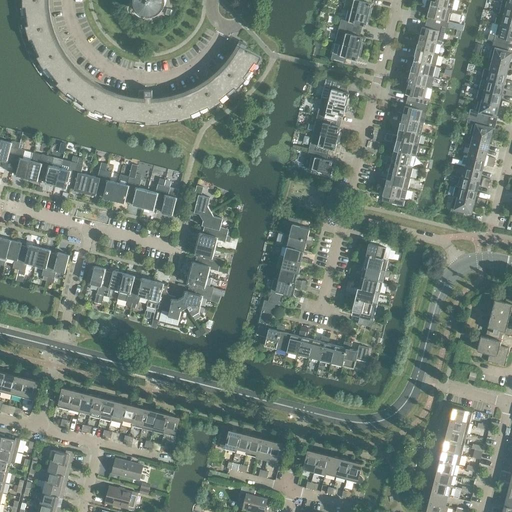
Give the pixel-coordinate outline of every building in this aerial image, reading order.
[(93,84),(88,81),(84,78),(80,75),(77,71),(74,68),(70,64),(66,59),(63,54),(59,48),(56,43),(54,37),(51,31),(49,24),(48,18),(47,12),(46,5),(46,0),(24,0),(24,1),(24,4),(25,6),(27,6),(28,10),(28,14),(29,18),(30,21),(30,25),(27,26),(28,28),(29,33),(31,38),(34,37),(42,55),(39,57),(43,64),(46,68),(48,66),(50,69),(53,72),(55,75),(58,78),(60,81),(58,83),(62,87),(66,91),(68,92),(70,90),(72,93),(76,95),(79,97),(82,99),(85,102),(84,104),(88,106),(95,110),(96,108),(100,109),(103,111),(107,112),(111,113),(115,115),(113,119),(126,122),(146,124),(162,124),(179,121),(193,117),(192,113),(208,106),(210,109),(222,101),(220,98),(234,87),(237,89),(247,79),(244,76),(255,62),(257,63),(261,56),(240,46),(237,52),(233,58),(228,64),(223,70),(218,75),(213,79),(207,83),(201,87),(195,90),(189,93),(182,96),(175,98),(172,98),(168,99),(164,100),(160,100),(157,101),(153,101),(152,90),(139,90),(139,100),(135,100),(129,99),(123,97),(116,96),(110,93),(104,91),(99,88),(93,84)] [(133,0),(134,1),(135,4),(135,6),(137,9),(155,14),(158,13),(160,11),(162,10),(163,8),(165,6),(166,3),(166,1),(166,0),(133,0)] [(367,2),(367,0),(345,0),(344,8),(348,9),(371,15),(372,8),(370,8),(372,3),(367,2)] [(454,0),(431,0),(432,1),(428,0),(426,0),(426,3),(452,10),(454,0)] [(448,27),(452,10),(426,3),(425,7),(430,9),(426,22),(448,27)] [(511,16),(511,5),(502,3),(499,14),(511,16)] [(369,22),(371,15),(348,9),(346,20),(341,19),(340,25),(359,30),(361,25),(366,26),(367,21),(369,22)] [(511,16),(499,14),(498,13),(495,23),(498,24),(499,24),(499,25),(511,27),(511,16)] [(446,33),(448,27),(426,22),(425,27),(423,27),(421,34),(416,33),(415,37),(437,42),(439,31),(446,33)] [(511,39),(511,27),(499,25),(499,24),(498,24),(495,35),(489,34),(488,40),(493,41),(507,45),(508,39),(511,39)] [(363,37),(358,36),(359,30),(340,25),(335,42),(340,43),(362,49),(364,42),(362,42),(363,37)] [(434,53),(437,42),(415,37),(414,41),(419,42),(417,49),(434,53)] [(505,51),(507,45),(493,41),(489,59),(492,60),(493,59),(509,63),(511,52),(505,51)] [(360,56),(362,49),(340,43),(337,54),(333,53),(331,59),(346,63),(347,57),(358,60),(359,55),(360,56)] [(476,43),(474,54),(479,55),(482,45),(476,43)] [(439,55),(434,53),(417,49),(415,57),(411,55),(410,59),(431,64),(436,66),(439,55)] [(428,76),(431,64),(410,59),(409,63),(413,64),(412,71),(428,76)] [(506,74),(509,63),(493,59),(492,60),(490,70),(506,74)] [(506,74),(490,70),(484,68),(482,79),(504,84),(506,74)] [(428,76),(412,71),(410,79),(405,77),(404,81),(426,87),(428,76)] [(349,93),(344,91),(346,83),(326,78),(322,98),(326,99),(348,104),(350,98),(348,97),(349,93)] [(501,95),(504,84),(482,79),(479,89),(501,95)] [(423,98),(426,87),(404,81),(403,85),(408,86),(406,94),(408,95),(407,100),(428,106),(430,99),(423,98)] [(498,105),(501,95),(479,89),(476,99),(479,100),(482,101),(498,105)] [(347,111),(348,104),(326,99),(323,110),(319,109),(317,115),(337,120),(338,114),(344,115),(345,111),(347,111)] [(428,106),(407,100),(404,113),(399,112),(398,116),(424,123),(428,106)] [(496,116),(498,105),(482,101),(479,100),(476,111),(470,109),(468,116),(488,120),(489,114),(496,116)] [(340,131),(341,127),(336,125),(337,120),(317,115),(313,132),(340,139),(342,132),(340,131)] [(424,123),(398,116),(397,120),(402,121),(400,128),(421,134),(424,123)] [(486,126),(488,120),(468,116),(467,122),(473,124),(470,135),(473,136),(473,135),(490,139),(493,128),(486,126)] [(421,134),(400,128),(398,135),(393,134),(392,138),(419,145),(421,134)] [(338,145),(340,139),(313,132),(309,149),(329,154),(330,148),(335,150),(336,145),(338,145)] [(487,149),(490,139),(473,135),(473,136),(471,145),(487,149)] [(419,145),(392,138),(391,142),(396,143),(394,150),(411,155),(416,156),(419,145)] [(15,164),(19,148),(20,143),(12,141),(12,142),(1,140),(0,143),(0,160),(2,159),(5,159),(4,162),(11,163),(12,166),(15,164)] [(485,160),(487,149),(471,145),(468,156),(485,160)] [(26,178),(33,152),(19,148),(15,164),(12,166),(13,168),(12,172),(16,173),(15,175),(26,178)] [(327,160),(329,154),(309,149),(307,155),(312,156),(309,168),(309,169),(316,171),(316,169),(324,171),(324,173),(331,175),(333,166),(331,165),(332,161),(327,160)] [(409,166),(411,155),(394,150),(393,158),(388,156),(387,160),(409,166)] [(42,179),(48,156),(33,152),(26,178),(37,181),(38,178),(42,179)] [(56,185),(60,168),(52,166),(54,157),(48,156),(42,179),(45,180),(45,183),(56,185)] [(482,170),(485,160),(468,156),(465,166),(482,170)] [(71,187),(77,163),(72,162),(63,160),(60,168),(56,185),(67,188),(67,186),(71,187)] [(413,167),(409,166),(387,160),(386,164),(391,165),(389,172),(410,178),(413,167)] [(85,193),(90,175),(81,173),(83,165),(77,163),(71,187),(75,188),(74,190),(85,193)] [(479,181),(482,170),(465,166),(463,177),(479,181)] [(100,194),(106,171),(100,169),(98,177),(90,175),(85,193),(96,196),(96,193),(100,194)] [(114,200),(119,182),(110,180),(112,172),(106,171),(100,194),(104,195),(103,197),(114,200)] [(410,178),(389,172),(387,180),(382,179),(381,182),(408,189),(410,178)] [(129,202),(135,178),(121,174),(119,182),(114,200),(125,203),(126,201),(129,202)] [(477,191),(479,181),(463,177),(460,176),(458,187),(460,187),(477,191)] [(143,208),(148,190),(139,188),(141,180),(141,179),(135,178),(129,202),(133,202),(132,205),(143,208)] [(408,189),(381,182),(380,186),(385,187),(383,195),(382,201),(403,206),(408,189)] [(158,209),(164,185),(158,184),(156,192),(148,190),(143,208),(154,210),(155,208),(158,209)] [(170,187),(164,185),(158,209),(162,210),(161,212),(173,215),(177,197),(168,195),(171,187),(170,187)] [(199,213),(201,217),(211,211),(208,206),(210,197),(202,195),(204,187),(197,185),(190,213),(196,215),(197,213),(199,213)] [(474,202),(477,191),(460,187),(458,197),(458,198),(474,202)] [(471,213),(474,202),(458,198),(458,197),(454,196),(450,214),(463,218),(464,211),(471,213)] [(214,216),(211,211),(201,217),(203,220),(202,225),(204,226),(203,229),(227,235),(228,231),(229,229),(221,227),(223,218),(214,216)] [(292,224),(290,235),(312,241),(313,237),(307,236),(309,228),(301,226),(303,220),(289,217),(288,223),(292,224)] [(226,242),(227,235),(203,229),(202,233),(200,232),(197,243),(215,248),(217,239),(226,242)] [(311,245),(312,241),(290,235),(285,234),(282,245),(287,246),(304,250),(306,243),(311,245)] [(6,257),(11,240),(0,237),(0,264),(4,266),(6,257)] [(362,249),(361,253),(388,260),(393,242),(372,237),(370,243),(368,250),(362,249)] [(22,243),(11,240),(6,257),(15,260),(12,268),(19,269),(25,246),(21,245),(22,243)] [(213,256),(215,248),(197,243),(195,254),(197,255),(196,258),(220,264),(221,259),(221,258),(213,256)] [(35,265),(40,247),(29,245),(28,247),(25,246),(19,269),(25,271),(27,263),(35,265)] [(302,258),(304,250),(287,246),(284,257),(307,263),(308,259),(302,258)] [(51,250),(40,247),(35,265),(44,267),(42,275),(44,276),(48,277),(54,253),(50,252),(51,250)] [(57,254),(54,253),(48,277),(54,278),(56,270),(65,272),(69,255),(58,252),(57,254)] [(386,271),(388,260),(361,253),(360,257),(366,258),(364,265),(386,271)] [(307,263),(284,257),(280,256),(277,267),(281,268),(298,273),(300,265),(306,267),(307,263)] [(220,264),(196,258),(195,262),(193,261),(190,272),(208,277),(210,269),(218,271),(220,264)] [(220,264),(218,271),(228,273),(229,267),(224,265),(220,264)] [(383,282),(386,271),(364,265),(362,273),(356,271),(355,275),(378,281),(383,282)] [(97,294),(103,295),(109,272),(105,271),(106,268),(94,266),(90,283),(99,285),(97,294)] [(296,280),(298,273),(281,268),(279,280),(301,285),(302,281),(296,280)] [(119,291),(124,273),(113,270),(112,273),(109,272),(103,295),(109,297),(111,289),(119,291)] [(206,285),(208,277),(190,272),(187,283),(190,284),(189,287),(212,293),(213,290),(214,287),(206,285)] [(124,273),(119,291),(117,299),(128,301),(132,302),(138,279),(134,278),(135,276),(124,273)] [(375,292),(378,281),(355,275),(354,279),(360,280),(359,287),(375,292)] [(148,298),(153,280),(142,278),(142,280),(138,279),(132,302),(137,304),(138,304),(140,296),(148,298)] [(301,285),(279,280),(274,278),(270,296),(283,299),(285,293),(293,295),(295,287),(300,289),(301,285)] [(153,280),(148,298),(146,306),(161,310),(165,294),(168,293),(166,290),(167,286),(163,285),(164,283),(153,280)] [(212,293),(189,287),(188,291),(185,291),(184,296),(181,298),(187,307),(192,316),(199,312),(203,298),(211,300),(212,293)] [(213,290),(212,293),(218,295),(221,296),(224,296),(226,290),(214,287),(213,290)] [(375,292),(359,287),(357,295),(351,293),(350,297),(377,304),(380,293),(375,292)] [(169,295),(168,293),(165,294),(161,310),(158,320),(178,325),(181,310),(187,307),(181,298),(177,299),(175,299),(175,296),(169,295)] [(211,300),(210,301),(219,303),(221,296),(218,295),(212,293),(211,300)] [(97,294),(94,302),(101,304),(102,301),(103,295),(97,294)] [(493,295),(476,362),(511,371),(511,300),(506,299),(493,295)] [(282,305),(283,299),(270,296),(268,301),(264,300),(260,318),(271,321),(276,303),(282,305)] [(377,304),(350,297),(349,301),(355,302),(353,310),(361,312),(359,318),(373,321),(377,304)] [(276,348),(282,325),(278,325),(277,330),(269,329),(271,321),(260,318),(256,334),(267,337),(265,345),(276,348)] [(372,327),(373,321),(359,318),(358,324),(372,327)] [(287,351),(291,334),(284,332),(286,326),(282,325),(276,348),(287,351)] [(298,354),(304,331),(300,330),(299,336),(291,334),(287,351),(298,354)] [(309,357),(314,340),(306,338),(308,332),(304,331),(298,354),(309,357)] [(320,359),(326,337),(322,336),(321,341),(314,340),(309,357),(320,359)] [(332,362),(336,345),(329,343),(330,337),(326,337),(320,359),(332,362)] [(343,365),(348,342),(344,341),(343,347),(336,345),(332,362),(343,365)] [(352,343),(348,342),(343,365),(354,368),(356,359),(366,361),(370,348),(359,345),(358,351),(351,349),(352,343)] [(469,379),(470,379),(475,381),(477,373),(471,372),(469,379)] [(12,395),(17,376),(6,373),(1,392),(12,395)] [(22,397),(27,378),(17,376),(12,395),(22,397)] [(38,381),(27,378),(22,397),(33,400),(38,381)] [(69,409),(74,390),(63,387),(58,407),(69,409)] [(80,412),(85,393),(74,390),(69,409),(80,412)] [(90,415),(95,396),(85,393),(80,412),(90,415)] [(100,418),(102,414),(106,398),(95,396),(90,415),(90,416),(100,418)] [(112,417),(116,401),(106,398),(102,414),(112,417)] [(123,419),(127,404),(116,401),(112,417),(111,420),(122,423),(123,419)] [(133,422),(137,406),(127,404),(123,419),(133,422)] [(143,428),(148,409),(137,406),(133,422),(132,425),(143,428)] [(473,412),(472,412),(453,407),(451,419),(470,424),(473,412)] [(153,431),(158,412),(148,409),(143,428),(153,431)] [(164,430),(168,414),(158,412),(153,431),(163,433),(164,430)] [(179,417),(168,414),(164,430),(163,433),(175,436),(178,437),(179,436),(180,436),(180,435),(181,435),(181,434),(181,433),(181,432),(180,431),(180,430),(177,428),(179,417)] [(467,434),(470,424),(451,419),(448,429),(467,434)] [(465,444),(467,434),(448,429),(445,439),(465,444)] [(237,448),(241,433),(230,430),(227,441),(223,441),(222,442),(221,443),(221,444),(220,445),(220,446),(221,446),(221,447),(221,448),(225,449),(237,452),(238,448),(237,448)] [(0,433),(0,447),(18,452),(21,439),(16,437),(16,440),(4,437),(5,435),(0,433)] [(247,451),(251,435),(241,433),(237,448),(238,448),(247,451)] [(258,454),(262,438),(251,435),(247,451),(248,451),(247,454),(256,457),(257,453),(258,454)] [(267,460),(272,441),(262,438),(258,454),(257,453),(256,457),(267,460)] [(462,455),(465,444),(445,439),(443,450),(462,455)] [(283,443),(272,441),(267,460),(278,463),(283,443)] [(18,452),(0,447),(0,458),(11,461),(15,463),(18,452)] [(474,449),(472,457),(480,459),(482,451),(477,450),(474,449)] [(66,453),(55,450),(54,450),(51,461),(71,466),(74,452),(67,450),(66,453)] [(315,472),(319,453),(308,450),(304,469),(315,472)] [(459,465),(462,455),(443,450),(440,460),(456,464),(459,465)] [(325,474),(330,455),(319,453),(315,472),(325,474)] [(335,477),(340,458),(330,455),(325,474),(335,477)] [(11,461),(0,458),(0,469),(8,472),(11,461)] [(346,480),(351,461),(340,458),(335,477),(346,480)] [(143,465),(138,464),(117,459),(113,473),(140,479),(143,465)] [(453,475),(456,464),(440,460),(437,471),(453,475)] [(68,476),(71,466),(51,461),(49,471),(68,476)] [(362,463),(351,461),(346,480),(357,483),(361,483),(362,482),(363,482),(363,481),(363,480),(363,479),(363,478),(362,477),(359,474),(362,463)] [(8,472),(0,469),(0,480),(5,482),(8,472)] [(210,470),(209,475),(229,480),(230,474),(210,470)] [(65,486),(68,476),(49,471),(46,482),(65,486)] [(450,485),(453,475),(437,471),(435,481),(450,485)] [(454,486),(450,485),(435,481),(432,492),(448,496),(451,497),(454,486)] [(63,497),(65,486),(46,482),(44,492),(63,497)] [(138,493),(132,492),(125,490),(125,489),(124,489),(110,486),(106,502),(134,510),(138,493)] [(60,507),(63,497),(44,492),(41,502),(60,507)] [(445,506),(448,496),(432,492),(429,502),(445,506)] [(247,493),(246,495),(245,496),(244,499),(243,502),(243,505),(243,507),(242,509),(252,511),(266,511),(268,508),(266,508),(268,498),(260,496),(260,495),(259,494),(257,494),(256,494),(255,495),(247,493)] [(511,496),(507,495),(505,503),(500,502),(499,507),(504,508),(505,506),(511,507),(511,496)] [(58,511),(60,507),(41,502),(38,511),(58,511)] [(447,511),(449,507),(445,506),(429,502),(426,511),(447,511)]
